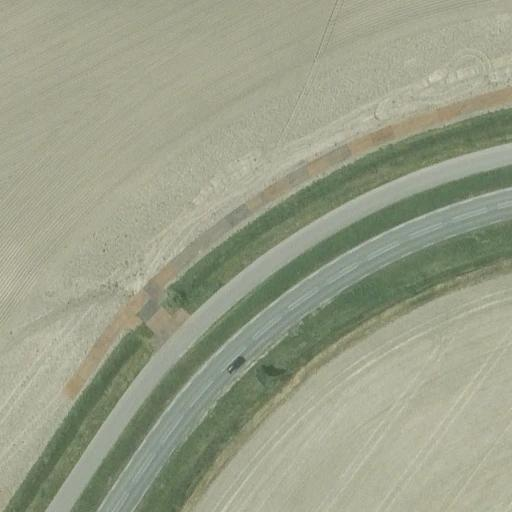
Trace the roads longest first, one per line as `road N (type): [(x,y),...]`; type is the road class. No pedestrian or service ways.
road 1 (unclassified): [(511,152),(387,193),(234,290),(122,410),(55,511)]
road 2 (primary): [(511,203),(396,240),(290,305),(217,371),(112,511)]
